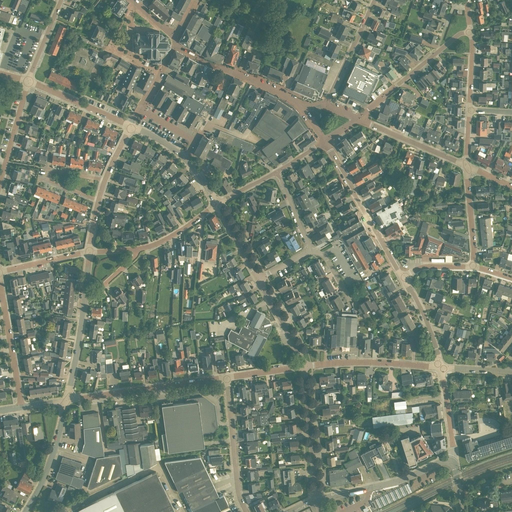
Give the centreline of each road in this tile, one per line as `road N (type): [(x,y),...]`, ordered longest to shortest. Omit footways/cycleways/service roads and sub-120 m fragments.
road 1 (residential): [(66,400),(226,377)]
road 2 (residential): [(402,277),(324,140)]
road 3 (tertiary): [(66,400),(89,252)]
road 4 (residential): [(357,118),(470,31)]
road 5 (residential): [(300,107),(174,44)]
road 6 (tertiary): [(317,499),(452,463)]
road 7 (residential): [(303,366),(440,367)]
road 8 (residential): [(245,511),(226,377)]
road 9 (residential): [(317,499),(303,366)]
road 10 (residential): [(22,407),(0,284)]
road 11 (residential): [(104,180),(47,171),(45,179),(98,200)]
road 12 (residential): [(216,205),(178,152),(130,126)]
